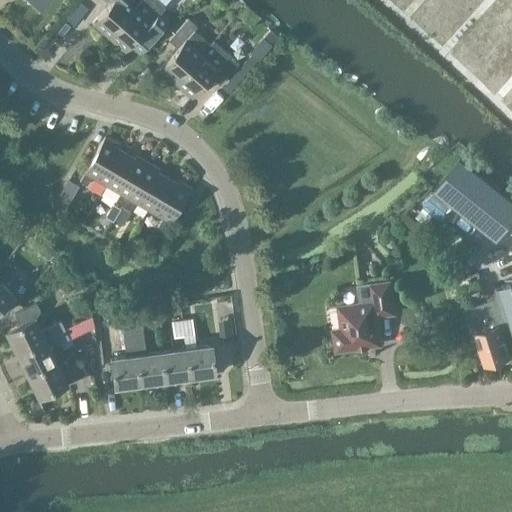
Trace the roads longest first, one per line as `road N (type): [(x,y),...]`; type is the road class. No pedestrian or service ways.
road 1 (residential): [(0,47),(54,90),(174,131),(215,171),(236,226),(260,416)]
road 2 (tertiary): [(5,444),(260,416)]
road 3 (tertiary): [(260,416),(511,395)]
